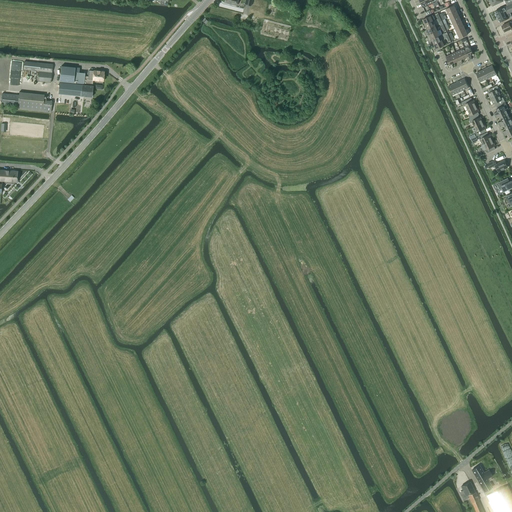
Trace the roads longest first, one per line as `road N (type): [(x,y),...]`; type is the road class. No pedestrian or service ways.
road 1 (tertiary): [(0,233),(208,0)]
road 2 (unclassified): [(406,511),(511,418)]
